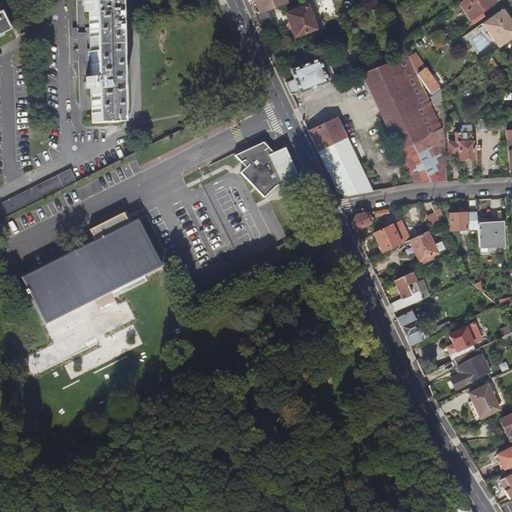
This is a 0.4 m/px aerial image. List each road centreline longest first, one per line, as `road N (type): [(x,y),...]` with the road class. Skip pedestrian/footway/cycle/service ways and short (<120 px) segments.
road 1 (secondary): [(331,210),(421,397),(489,511)]
road 2 (secondary): [(234,0),(331,210)]
road 3 (residential): [(511,188),(410,194),(331,210)]
